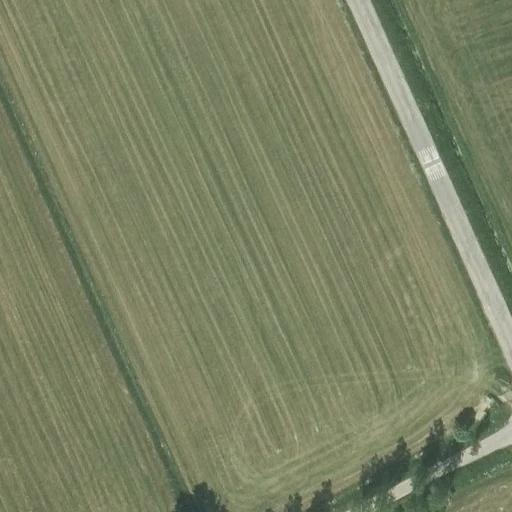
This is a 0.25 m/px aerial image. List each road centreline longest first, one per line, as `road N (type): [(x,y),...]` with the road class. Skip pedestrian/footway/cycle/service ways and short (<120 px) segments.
road 1 (unclassified): [(511,357),(357,0)]
road 2 (unclassified): [(370,511),(511,439)]
